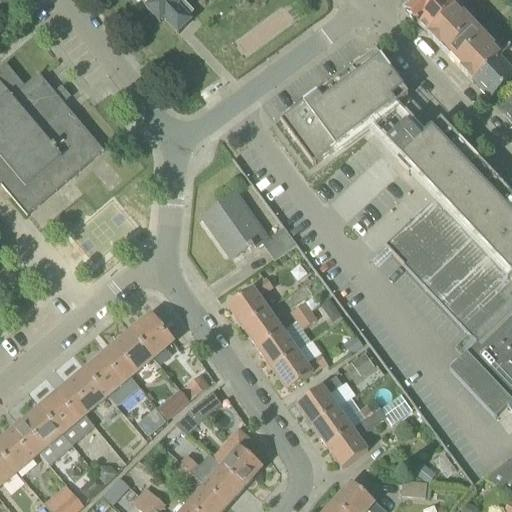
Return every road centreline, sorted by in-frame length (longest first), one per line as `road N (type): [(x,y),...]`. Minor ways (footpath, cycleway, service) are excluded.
road 1 (unclassified): [(282,511),(296,497),(299,469),(174,289),(168,267)]
road 2 (unclassified): [(176,145),(368,10)]
road 3 (unclassified): [(168,267),(139,274),(0,390)]
road 4 (tertiary): [(511,162),(368,10)]
road 5 (unclassified): [(176,145),(66,0)]
road 6 (unclassified): [(168,267),(176,145)]
